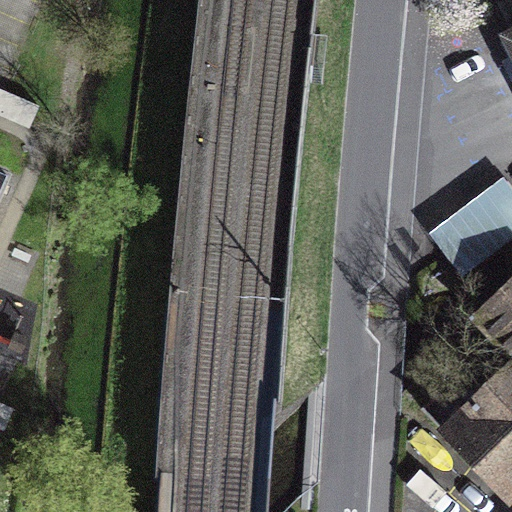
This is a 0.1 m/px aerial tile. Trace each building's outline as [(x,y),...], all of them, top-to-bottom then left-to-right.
[(502,37),(511,57),(511,0),(504,0),(493,0),(510,32),(502,37)] [(0,88),(0,117),(31,131),(42,107),(0,88)] [(0,211),(15,178),(0,171),(0,211)] [(511,190),(504,180),(428,236),(462,279),(511,241),(511,190)] [(511,361),(439,436),(510,511),(511,510),(511,282),(473,322),(511,361)] [(14,411),(0,404),(0,431),(5,434),(14,411)]
